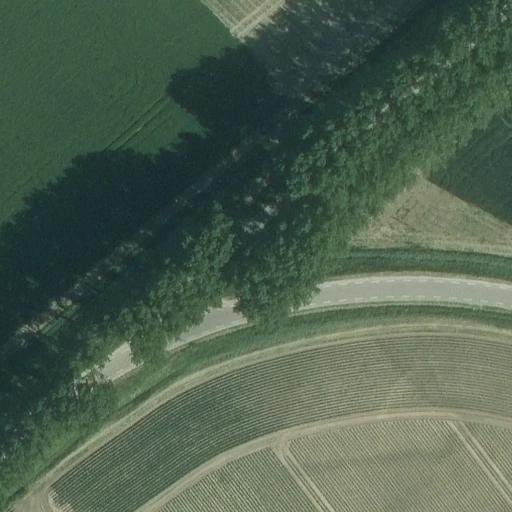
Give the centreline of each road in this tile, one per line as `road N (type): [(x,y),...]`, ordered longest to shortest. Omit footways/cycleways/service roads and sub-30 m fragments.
road 1 (unclassified): [(179,333),(181,303),(219,255),(511,8)]
road 2 (tertiary): [(511,298),(391,289),(310,296),(179,333)]
road 3 (tertiary): [(0,449),(121,360),(179,333)]
